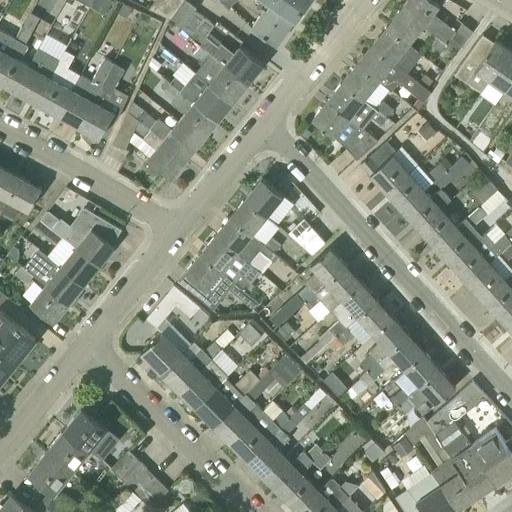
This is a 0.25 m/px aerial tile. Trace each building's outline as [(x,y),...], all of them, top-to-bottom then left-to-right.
[(38,0),(34,8),(50,17),(59,0),(38,0)] [(112,0),(111,0),(99,0),(95,8),(104,14),(112,0)] [(162,0),(154,0),(149,7),(171,18),(178,8),(162,0)] [(162,0),(178,8),(184,0),(162,0)] [(182,28),(183,28),(195,10),(197,8),(187,0),(184,0),(178,8),(171,18),(182,28)] [(230,6),(233,0),(240,0),(262,14),(253,27),(277,44),(296,17),(297,18),(309,0),(228,0),(227,3),(230,6)] [(448,42),(458,51),(461,46),(473,31),(463,22),(457,31),(434,12),(440,4),(435,0),(407,0),(403,6),(425,24),(436,33),(448,42)] [(133,8),(124,3),(119,12),(128,17),(133,8)] [(425,24),(403,6),(387,25),(409,43),(425,24)] [(218,46),(208,37),(206,36),(215,24),(195,10),(183,28),(202,45),(211,53),(248,83),(264,64),(241,45),(235,52),(222,41),(218,46)] [(32,12),(9,53),(0,69),(0,82),(15,91),(30,65),(22,60),(30,45),(27,44),(41,17),(32,12)] [(153,17),(143,12),(138,22),(143,24),(150,23),(153,17)] [(422,54),(409,43),(387,25),(372,44),(407,72),(422,54)] [(440,51),(448,42),(436,33),(428,42),(440,51)] [(472,50),(455,73),(481,91),(490,79),(511,49),(496,39),(494,41),(483,34),(472,50)] [(358,63),(379,80),(392,90),(399,81),(424,101),(431,91),(428,88),(419,82),(407,72),(372,44),(358,63)] [(195,53),(205,60),(211,53),(202,45),(195,53)] [(0,69),(9,53),(0,48),(0,69)] [(36,103),(61,60),(39,48),(30,65),(15,91),(36,103)] [(58,115),(80,74),(69,67),(75,54),(66,49),(61,60),(36,103),(58,115)] [(505,90),(511,79),(511,49),(490,79),(505,90)] [(248,83),(211,53),(205,60),(211,66),(202,77),(233,102),(248,83)] [(92,81),(80,74),(58,115),(79,127),(108,74),(115,62),(106,57),(92,81)] [(150,65),(157,70),(162,64),(154,57),(150,65)] [(130,94),(114,85),(125,68),(115,62),(79,127),(100,138),(112,116),(118,118),(130,94)] [(379,80),(358,63),(342,82),(364,99),(379,80)] [(184,83),(175,76),(170,82),(218,121),(233,102),(202,77),(194,71),(184,83)] [(419,82),(428,88),(432,82),(424,76),(419,82)] [(165,89),(170,82),(166,79),(161,86),(165,89)] [(218,121),(170,82),(165,89),(163,90),(174,99),(172,102),(185,112),(179,120),(203,139),(218,121)] [(375,108),(364,99),(342,82),(328,100),(363,128),(372,117),(381,124),(389,131),(395,123),(387,117),(375,108)] [(375,108),(387,117),(394,109),(383,99),(375,108)] [(377,140),(363,128),(328,100),(313,119),(344,145),(358,159),(372,145),(377,140)] [(157,120),(133,101),(128,111),(165,139),(188,158),(203,139),(179,120),(173,128),(160,117),(157,120)] [(128,111),(121,125),(113,144),(126,149),(134,131),(135,128),(144,137),(143,138),(157,149),(149,159),(172,177),(188,158),(165,139),(128,111)] [(437,130),(429,122),(419,131),(427,140),(437,130)] [(313,132),(306,127),(301,133),(308,138),(313,132)] [(397,151),(387,140),(369,156),(361,163),(387,192),(410,171),(394,154),(397,151)] [(448,164),(464,152),(458,144),(442,156),(448,164)] [(463,157),(449,170),(454,177),(470,163),(463,157)] [(438,180),(449,170),(441,161),(429,171),(438,180)] [(0,214),(21,176),(1,165),(0,166),(0,214)] [(410,171),(387,192),(403,210),(426,190),(410,171)] [(21,176),(0,214),(10,220),(19,205),(30,211),(42,187),(21,176)] [(246,197),(267,215),(284,194),(262,177),(246,197)] [(468,193),(471,197),(480,206),(481,205),(498,189),(487,177),(468,193)] [(420,228),(443,208),(441,207),(451,198),(441,187),(432,195),(426,190),(403,210),(420,228)] [(246,197),(231,215),(252,233),(267,215),(246,197)] [(83,205),(77,215),(70,223),(61,217),(60,218),(48,209),(42,217),(100,265),(116,246),(113,244),(122,228),(83,205)] [(480,206),(469,215),(475,223),(487,213),(481,205),(480,206)] [(436,246),(466,218),(465,217),(457,224),(443,208),(420,228),(436,246)] [(277,254),(275,252),(265,244),(252,233),(231,215),(215,235),(237,252),(249,262),(260,249),(272,260),(277,254)] [(100,265),(42,217),(34,227),(70,256),(62,265),(85,284),(100,265)] [(327,241),(305,217),(288,233),(313,254),(327,241)] [(452,264),(486,233),(486,232),(474,227),(466,218),(436,246),(452,264)] [(511,241),(511,225),(494,241),(486,233),(452,264),(468,282),(491,261),(502,250),(511,242),(511,241)] [(237,252),(215,235),(200,253),(235,282),(244,289),(251,282),(252,282),(243,274),(251,264),(249,262),(237,252)] [(511,259),(511,257),(511,241),(511,242),(502,250),(511,259)] [(8,254),(17,261),(20,257),(19,248),(15,245),(8,254)] [(277,326),(305,302),(347,265),(330,246),(311,263),(317,270),(304,281),(307,284),(297,293),(297,292),(280,307),(269,318),(277,326)] [(185,271),(201,284),(194,293),(212,309),(223,297),(229,290),(235,282),(200,253),(185,271)] [(29,256),(15,273),(26,282),(40,266),(29,256)] [(491,261),(468,282),(484,300),(507,279),(491,261)] [(47,283),(70,302),(85,284),(62,265),(47,283)] [(347,265),(305,302),(310,308),(320,299),(331,310),(363,283),(347,265)] [(500,318),(511,306),(511,273),(507,279),(484,300),(500,318)] [(238,297),(238,296),(252,309),(259,302),(244,289),(235,282),(229,290),(238,297)] [(70,302),(47,283),(31,303),(54,322),(70,302)] [(363,283),(331,310),(339,318),(318,337),(319,339),(315,343),(322,350),(331,342),(337,337),(348,327),(360,317),(379,300),(363,283)] [(191,316),(200,305),(174,284),(174,285),(175,285),(180,289),(171,299),(166,295),(147,318),(157,327),(176,304),(191,316)] [(36,338),(0,309),(0,297),(5,292),(0,288),(0,352),(15,364),(36,338)] [(379,300),(360,317),(375,334),(394,317),(379,300)] [(511,330),(511,306),(500,318),(511,330)] [(359,363),(367,372),(409,334),(394,317),(375,334),(380,339),(368,350),(370,353),(359,363)] [(265,331),(252,318),(249,321),(239,332),(251,344),(265,331)] [(297,331),(287,321),(278,329),(287,339),(297,331)] [(337,337),(343,344),(354,334),(348,327),(337,337)] [(162,373),(183,352),(163,331),(141,352),(162,373)] [(397,358),(405,368),(424,351),(409,334),(367,372),(373,379),(397,358)] [(343,344),(337,337),(331,342),(338,348),(343,344)] [(190,358),(183,352),(162,373),(179,390),(212,358),(222,348),(214,340),(204,350),(201,347),(190,358)] [(440,367),(424,351),(405,368),(420,385),(440,367)] [(0,382),(15,364),(0,352),(0,382)] [(302,368),(286,352),(269,369),(268,370),(276,378),(284,386),(302,368)] [(195,407),(227,377),(229,375),(212,358),(179,390),(195,407)] [(420,385),(398,405),(404,413),(415,403),(418,406),(430,395),(437,403),(456,386),(440,367),(420,385)] [(234,384),(227,377),(195,407),(213,425),(257,381),(260,378),(250,368),(234,384)] [(472,379),(458,393),(469,408),(487,395),(472,379)] [(358,392),(364,387),(358,380),(352,386),(358,392)] [(254,400),(265,389),(257,381),(213,425),(230,442),(263,409),(254,400)] [(358,392),(352,386),(347,391),(353,397),(358,392)] [(373,397),(368,391),(360,398),(365,403),(373,397)] [(264,476),(286,454),(279,447),(290,436),(287,433),(297,423),(311,409),(304,402),(290,416),(247,459),(264,476)] [(428,420),(436,433),(453,420),(443,406),(428,420)] [(82,407),(65,429),(90,449),(107,427),(82,407)] [(263,409),(230,442),(247,459),(290,416),(283,408),(273,418),(263,409)] [(444,461),(431,469),(458,509),(478,495),(444,444),(436,433),(428,420),(424,415),(406,431),(414,443),(425,434),(444,461)] [(444,444),(478,495),(498,482),(482,458),(470,442),(466,435),(455,418),(453,420),(436,433),(444,444)] [(496,425),(495,425),(470,442),(482,458),(498,482),(511,472),(511,436),(506,440),(496,425)] [(65,429),(47,451),(72,471),(90,449),(65,429)] [(414,448),(407,437),(394,445),(401,457),(414,448)] [(361,449),(372,460),(384,450),(372,438),(361,449)] [(319,445),(323,450),(329,444),(325,440),(319,445)] [(286,454),(264,476),(281,493),(303,471),(313,461),(324,450),(323,450),(319,445),(316,442),(306,452),(304,450),(292,461),(286,454)] [(139,459),(129,449),(111,467),(121,477),(139,459)] [(324,450),(313,461),(320,468),(331,458),(324,450)] [(55,491),(72,471),(47,451),(30,473),(51,490),(41,502),(54,511),(65,511),(71,505),(55,491)] [(149,469),(139,459),(121,477),(131,487),(149,469)] [(159,479),(149,469),(131,487),(141,497),(159,479)] [(453,511),(458,509),(431,469),(432,471),(395,495),(406,511),(453,511)] [(298,511),(320,489),(303,471),(281,493),(298,511)] [(378,478),(373,471),(361,482),(367,488),(373,494),(382,485),(378,478)] [(333,476),(320,489),(298,511),(299,511),(331,511),(337,506),(347,496),(348,494),(339,485),(340,484),(333,476)] [(151,507),(169,489),(159,479),(141,497),(151,507)] [(54,511),(41,502),(40,501),(33,510),(13,494),(0,509),(0,511),(54,511)]
